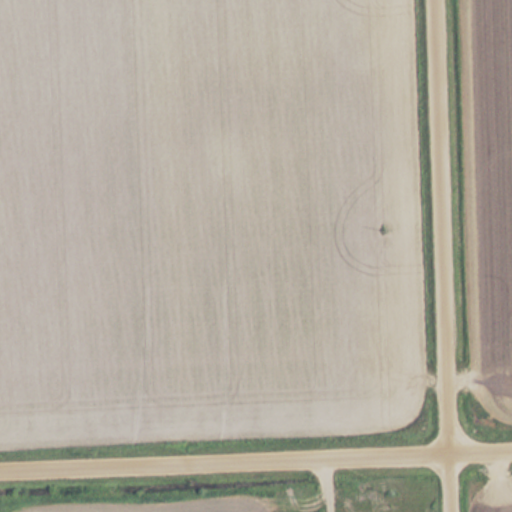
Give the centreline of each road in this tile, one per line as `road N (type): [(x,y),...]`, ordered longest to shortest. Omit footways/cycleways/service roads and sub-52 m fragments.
road 1 (residential): [(0,473),(511,453)]
road 2 (residential): [(449,511),(433,0)]
